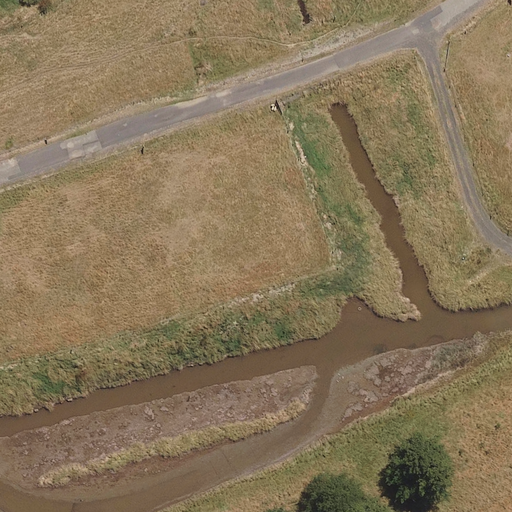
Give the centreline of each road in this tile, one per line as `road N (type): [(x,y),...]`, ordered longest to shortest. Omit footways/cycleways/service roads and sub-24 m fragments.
road 1 (track): [(0,173),(272,84),(405,33),(464,0)]
road 2 (track): [(419,25),(474,206),(491,235),(511,249)]
